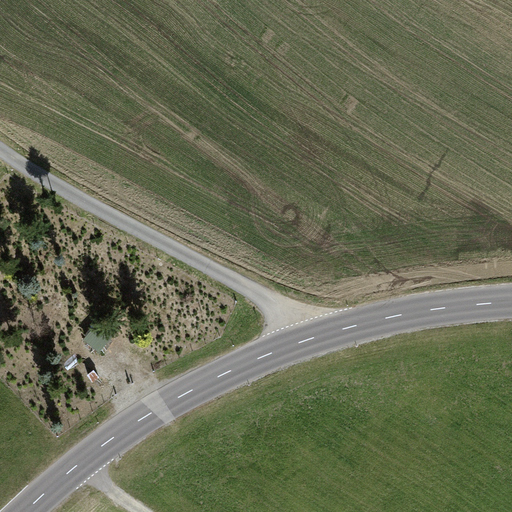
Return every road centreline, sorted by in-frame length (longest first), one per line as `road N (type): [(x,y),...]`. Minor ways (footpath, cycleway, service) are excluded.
road 1 (unclassified): [(0,149),(330,329)]
road 2 (tertiary): [(330,329),(194,386),(75,464),(24,511)]
road 3 (tertiary): [(511,302),(330,329)]
